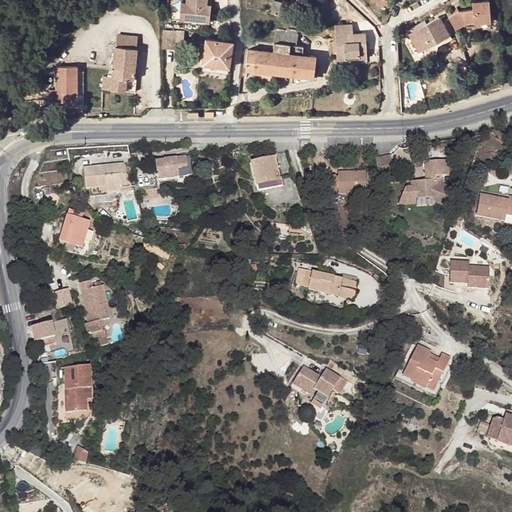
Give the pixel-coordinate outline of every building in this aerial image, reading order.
[(199,3),(202,3),(202,0),(207,1),(206,0),(193,0),(193,2),(186,2),(181,1),(179,19),(197,21),(199,3)] [(290,4),(275,1),(272,13),(288,16),(290,4)] [(459,11),(449,17),(455,29),(466,23),(491,22),(490,2),(473,3),(473,10),(459,11)] [(212,4),(202,3),(199,3),(197,21),(209,22),(212,4)] [(422,27),(414,31),(418,37),(413,40),(420,52),(432,45),(430,41),(435,38),(437,42),(450,34),(440,17),(422,27)] [(336,61),(345,61),(344,57),(356,56),(357,60),(366,60),(365,50),(361,50),(361,46),(365,46),(364,35),(353,36),(352,26),(334,27),(335,49),(336,52),(339,51),(341,57),(336,59),(336,61)] [(176,31),(163,30),(162,48),(175,48),(176,31)] [(246,68),(257,70),(273,72),(276,72),(278,53),(289,54),(290,45),(297,46),(298,35),(276,32),(274,52),(248,49),(246,68)] [(452,37),(450,34),(437,42),(432,45),(434,48),(452,37)] [(206,39),(202,63),(228,67),(229,67),(233,43),(206,39)] [(303,46),(297,46),(290,45),(289,54),(278,53),(276,72),(314,76),(316,57),(302,56),(303,46)] [(115,47),(111,80),(111,88),(135,91),(136,79),(134,79),(137,49),(115,47)] [(228,73),(228,67),(202,63),(201,69),(228,73)] [(64,97),(69,97),(77,97),(77,67),(57,67),(57,89),(50,89),(50,101),(64,101),(64,97)] [(273,72),(257,70),(256,79),(272,80),(273,72)] [(102,87),(111,88),(111,80),(102,79),(102,87)] [(393,154),(378,156),(381,173),(395,171),(393,154)] [(164,160),(155,161),(157,172),(158,172),(159,180),(178,178),(178,176),(187,175),(185,157),(176,158),(176,157),(163,159),(164,160)] [(273,158),(251,163),(256,185),(278,181),(273,158)] [(448,161),(426,162),(427,172),(430,172),(430,180),(434,180),(434,176),(448,175),(448,161)] [(105,187),(105,193),(119,192),(118,185),(118,175),(124,174),(123,163),(108,165),(108,168),(104,169),(103,166),(83,167),(85,188),(89,188),(105,187)] [(365,172),(338,173),(338,193),(366,193),(365,172)] [(335,177),(322,177),(323,204),(337,204),(335,177)] [(281,180),(278,181),(256,185),(258,191),(283,186),(281,180)] [(443,180),(434,180),(430,180),(427,181),(411,181),(411,187),(415,186),(415,190),(416,199),(436,198),(444,198),(443,184),(443,180)] [(455,189),(443,184),(444,198),(436,198),(437,198),(449,203),(455,189)] [(105,187),(89,188),(90,195),(105,193),(105,187)] [(403,193),(399,200),(416,199),(415,190),(412,190),(411,187),(407,187),(405,189),(403,193)] [(509,201),(508,201),(480,196),(476,217),(505,222),(506,215),(509,201)] [(447,207),(449,203),(437,198),(437,203),(447,207)] [(82,248),(84,240),(79,238),(82,228),(87,230),(89,222),(80,219),(82,213),(68,210),(59,241),(66,243),(64,250),(73,252),(75,246),(82,248)] [(84,240),(87,230),(82,228),(79,238),(84,240)] [(467,267),(448,268),(450,290),(471,289),(472,293),(489,292),(488,271),(467,272),(467,267)] [(295,286),(301,288),(305,270),(298,269),(295,286)] [(357,282),(305,270),(301,288),(308,289),(307,290),(350,299),(354,297),(357,282)] [(90,282),(78,284),(87,325),(109,320),(102,286),(92,289),(90,282)] [(55,307),(73,305),(71,288),(53,290),(55,307)] [(51,324),(30,329),(34,343),(39,342),(54,338),(51,324)] [(54,338),(39,342),(40,348),(56,344),(54,338)] [(417,346),(407,368),(402,376),(426,388),(430,381),(437,384),(439,381),(443,383),(447,375),(443,373),(450,359),(442,355),(440,358),(437,364),(428,360),(431,354),(431,352),(417,346)] [(440,358),(431,354),(428,360),(437,364),(440,358)] [(304,364),(298,374),(311,387),(315,390),(316,387),(330,395),(342,375),(328,367),(322,375),(304,364)] [(431,408),(443,383),(439,381),(437,384),(430,381),(426,388),(402,376),(407,368),(402,365),(390,388),(431,408)] [(65,379),(65,390),(68,390),(68,396),(65,396),(66,412),(86,411),(85,389),(90,389),(89,367),(64,368),(65,379)] [(296,378),(311,387),(298,374),(296,378)] [(314,391),(311,387),(296,378),(294,381),(313,393),(314,391)] [(91,409),(90,389),(85,389),(86,411),(66,412),(66,418),(82,417),(86,417),(88,415),(89,414),(90,412),(91,409)] [(500,416),(491,445),(511,452),(511,414),(502,411),(500,416)] [(491,445),(500,416),(495,414),(490,415),(481,442),(491,445)] [(419,417),(412,416),(410,425),(417,426),(419,417)] [(511,452),(491,445),(494,454),(497,452),(509,457),(508,459),(511,460),(511,452)] [(75,458),(88,462),(91,451),(78,447),(75,458)] [(460,463),(455,459),(444,470),(448,475),(460,463)]
